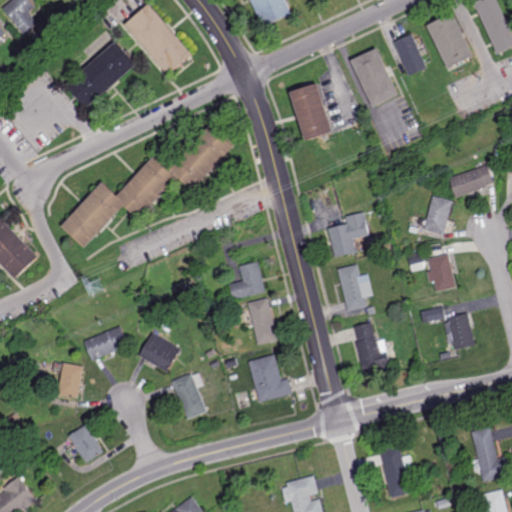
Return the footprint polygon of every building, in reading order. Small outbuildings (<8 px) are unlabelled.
[(26,36),(16,23),(17,22),(4,8),(13,0),(31,0),(37,7),(30,13),(40,24),(26,36)] [(264,28),(251,0),(286,0),(293,15),(264,28)] [(511,50),(499,57),(474,4),(482,0),(496,0),(511,34),(511,50)] [(171,75),(128,25),(152,4),(196,54),(171,75)] [(64,25),(58,18),(64,14),(69,20),(64,25)] [(451,71),(429,27),(456,14),(477,58),(451,71)] [(419,47),(424,45),(429,57),(424,59),(429,69),(425,70),(426,71),(423,73),(422,72),(410,77),(395,42),(413,34),(419,47)] [(89,109),(87,106),(84,108),(80,104),(83,101),(69,85),(119,40),(140,64),(89,109)] [(376,108),(353,60),(378,48),(401,95),(376,108)] [(307,142),(291,92),(318,83),(334,133),(307,142)] [(196,191),(180,178),(143,219),(127,205),(88,248),(64,227),(105,183),(120,196),(159,154),(175,170),(214,125),(225,135),(223,137),(234,146),(196,191)] [(487,165),(488,165),(495,183),(488,186),(488,187),(457,197),(451,178),(477,169),(475,164),(486,160),(487,165)] [(434,188),(429,183),(432,179),(438,184),(434,188)] [(446,234),(426,229),(434,196),(454,201),(446,234)] [(379,218),(377,211),(383,209),(385,216),(379,218)] [(336,258),(330,229),(348,225),(346,217),(365,212),(370,236),(354,239),(357,253),(336,258)] [(18,280),(0,261),(0,214),(41,258),(18,280)] [(425,262),(427,262),(427,265),(426,265),(427,268),(426,268),(426,269),(413,273),(409,256),(422,252),(425,262)] [(459,289),(439,294),(436,282),(431,284),(428,272),(430,272),(430,271),(433,270),(430,260),(450,254),(459,289)] [(267,292),(224,302),(223,296),(232,294),(230,285),(244,282),(240,266),(260,262),(267,292)] [(361,276),(368,275),(374,296),(366,298),(368,307),(349,312),(339,269),(358,265),(361,276)] [(193,292),(191,283),(199,282),(200,291),(193,292)] [(279,340),(259,345),(254,325),(247,327),(243,311),(250,309),(249,303),(269,298),(279,340)] [(445,322),(442,323),(441,322),(430,324),(430,326),(426,327),(422,312),(444,306),(447,319),(444,320),(445,322)] [(369,315),(368,308),(375,307),(377,314),(369,315)] [(477,346),(457,350),(454,336),(449,337),(446,324),(450,323),(449,318),(455,317),(455,316),(459,315),(459,316),(469,314),(477,346)] [(376,338),(378,337),(379,341),(386,339),(389,352),(387,352),(391,367),(365,374),(357,343),(359,342),(355,327),(372,323),(376,338)] [(94,362),(86,342),(123,326),(132,346),(94,362)] [(177,345),(178,344),(180,345),(179,347),(183,349),(173,367),(175,368),(173,371),(172,370),(170,373),(141,357),(155,333),(177,345)] [(210,358),(207,353),(215,349),(218,354),(210,358)] [(282,381),(289,379),(293,393),(260,401),(250,362),(276,355),(282,381)] [(229,368),(227,361),(236,358),(239,365),(229,368)] [(80,399),(60,396),(66,363),(86,367),(80,399)] [(206,385),(200,388),(209,411),(189,419),(174,382),(194,374),(194,376),(201,373),(206,385)] [(11,423),(8,419),(15,414),(18,418),(11,423)] [(89,463),(71,435),(88,424),(106,451),(89,463)] [(499,458),(508,456),(511,474),(485,481),(472,431),(491,427),(499,458)] [(0,442),(1,442),(3,444),(0,446),(0,452),(10,466),(0,473),(0,442)] [(393,497),(381,450),(401,445),(412,492),(393,497)] [(32,467),(28,462),(35,456),(39,461),(32,467)] [(312,501),(321,498),(324,511),(295,511),(288,482),(315,475),(319,493),(311,495),(312,501)] [(40,500),(27,510),(25,508),(20,511),(0,511),(0,496),(8,490),(6,488),(21,476),(40,500)] [(507,511),(487,511),(483,494),(502,490),(507,511)] [(173,511),(189,500),(189,499),(193,496),(204,511),(173,511)] [(440,508),(438,500),(449,498),(451,506),(440,508)]
